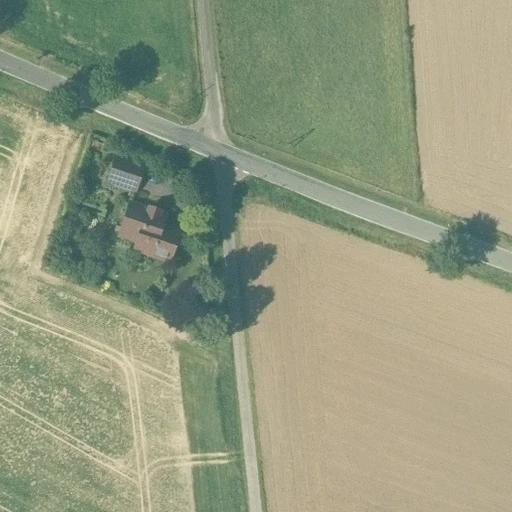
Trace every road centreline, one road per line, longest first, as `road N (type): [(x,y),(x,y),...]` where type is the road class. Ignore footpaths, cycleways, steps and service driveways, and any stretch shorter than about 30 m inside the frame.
road 1 (unclassified): [(221,156),(259,511)]
road 2 (unclassified): [(511,262),(221,156)]
road 3 (unclassified): [(0,62),(221,156)]
